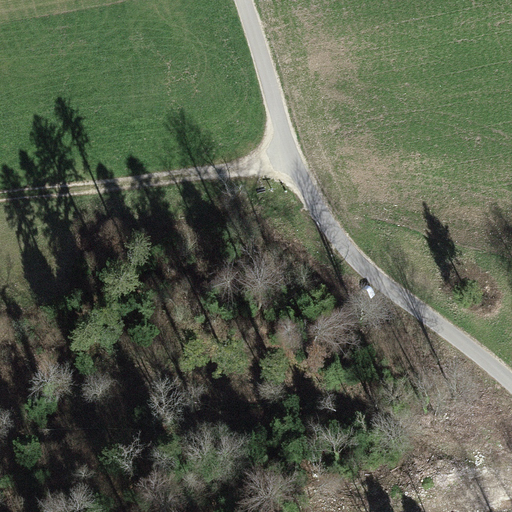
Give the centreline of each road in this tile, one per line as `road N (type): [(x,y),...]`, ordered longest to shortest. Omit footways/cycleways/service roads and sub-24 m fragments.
road 1 (unclassified): [(511,385),(360,264),(290,152)]
road 2 (track): [(290,152),(189,177),(0,195)]
road 3 (unclassified): [(240,0),(290,152)]
